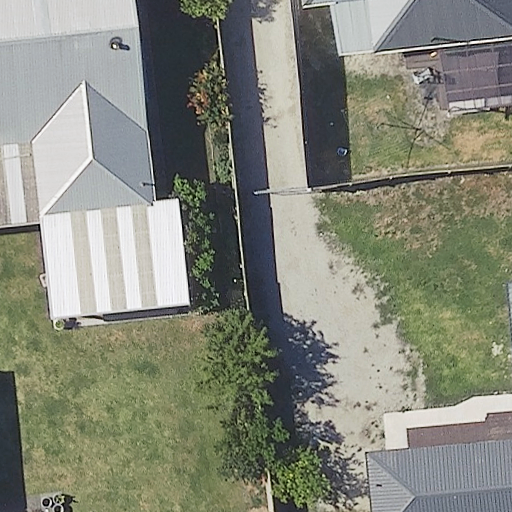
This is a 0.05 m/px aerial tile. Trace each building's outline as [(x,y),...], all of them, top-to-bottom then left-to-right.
[(198,198),(178,201),(156,0),(0,0),(0,231),(61,224),(72,325),(211,310),(198,198)] [(511,0),(342,0),(343,6),(359,5),(365,64),(511,48),(511,0)] [(394,83),(341,85),(346,203),(399,201),(394,83)] [(0,420),(0,511),(71,511),(59,413),(0,420)] [(511,511),(511,447),(401,457),(405,511),(511,511)]
